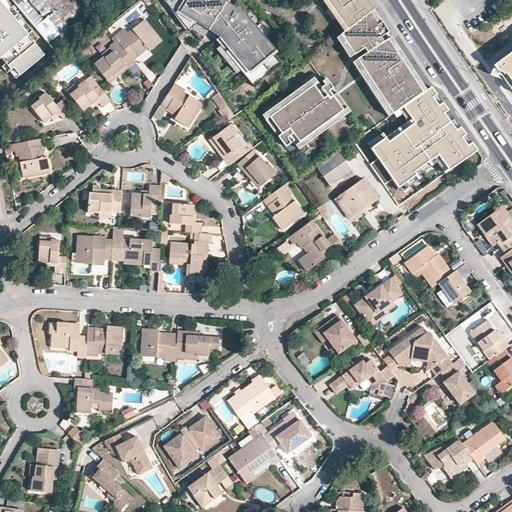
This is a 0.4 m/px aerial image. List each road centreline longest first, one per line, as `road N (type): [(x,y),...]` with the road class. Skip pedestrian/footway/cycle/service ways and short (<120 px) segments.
road 1 (residential): [(16,299),(247,310)]
road 2 (residential): [(147,149),(228,206),(247,310)]
road 3 (primary): [(399,0),(510,161)]
road 4 (residential): [(280,310),(313,297),(437,209)]
road 5 (residential): [(7,235),(112,151)]
road 6 (residential): [(511,312),(437,209)]
road 7 (residential): [(273,342),(170,408)]
road 8 (residential): [(273,342),(332,419),(354,430)]
road 9 (residential): [(354,430),(392,450),(439,511)]
